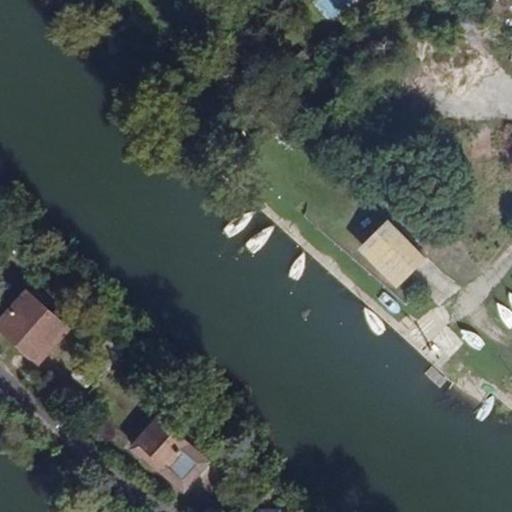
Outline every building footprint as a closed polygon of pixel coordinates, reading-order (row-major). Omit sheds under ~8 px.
[(217,64),(222,69),(219,74),(228,80),(235,77),(237,73),(240,74),(246,63),(240,52),(232,50),(222,54),(217,64)] [(391,183),(382,193),(391,203),(401,192),(391,183)] [(366,245),(402,282),(426,259),(388,223),(366,245)] [(1,326),(37,359),(65,328),(29,295),(1,326)] [(145,456),(185,489),(208,461),(158,420),(134,450),(143,458),(145,456)]
